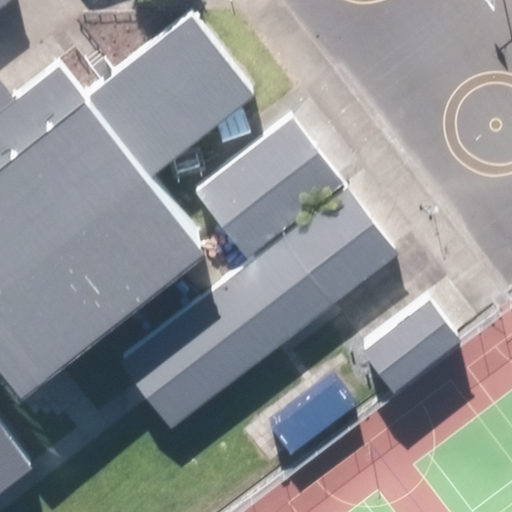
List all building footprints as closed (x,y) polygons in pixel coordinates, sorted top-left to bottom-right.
[(0,0),(0,329),(20,355),(196,217),(146,153),(240,78),(187,11),(88,90),(59,54),(19,85),(0,61),(0,0)] [(292,99),(197,170),(249,239),(344,167),(292,99)] [(351,178),(128,344),(176,408),(399,242),(351,178)] [(428,273),(364,321),(396,364),(461,316),(428,273)] [(0,403),(0,463),(29,443),(0,403)]
